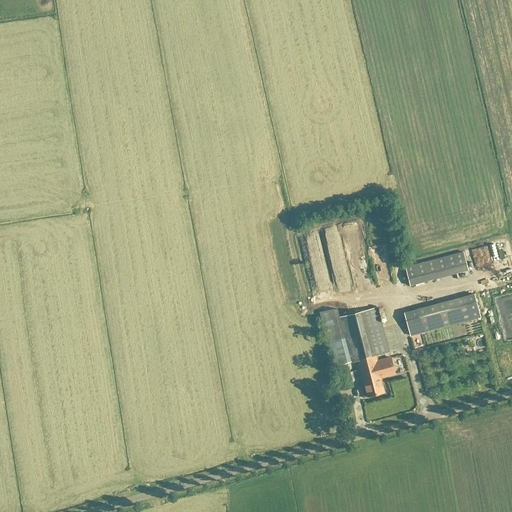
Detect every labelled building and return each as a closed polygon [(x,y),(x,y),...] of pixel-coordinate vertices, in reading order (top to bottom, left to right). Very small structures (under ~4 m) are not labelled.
[(364,279),(355,228),(343,230),(351,281),(364,279)] [(318,262),(313,233),(303,235),(308,263),(318,262)] [(322,237),(324,243),(333,240),(331,234),(322,237)] [(322,247),(335,296),(348,293),(335,243),(322,247)] [(373,286),(388,285),(385,247),(370,248),(373,286)] [(408,280),(466,264),(463,253),(405,269),(408,280)] [(311,272),(314,279),(321,277),(318,269),(311,272)] [(313,287),(324,285),(322,278),(312,280),(313,287)] [(416,310),(404,313),(410,337),(422,333),(480,318),(474,295),(416,310)] [(377,308),(338,318),(336,310),(321,314),(328,343),(340,390),(352,387),(341,340),(344,339),(349,363),(356,361),(362,384),(363,383),(366,397),(383,393),(383,392),(385,392),(384,385),(381,385),(380,379),(394,376),(390,359),(377,363),(375,356),(389,353),(377,308)]
